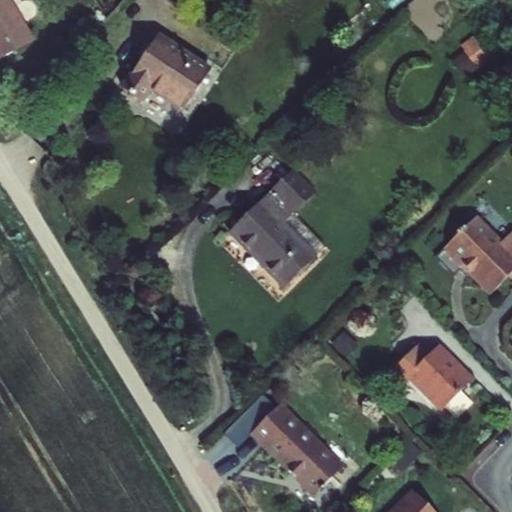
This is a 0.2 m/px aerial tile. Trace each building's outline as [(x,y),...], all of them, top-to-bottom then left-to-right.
[(0,0),(0,59),(35,38),(11,0),(0,0)] [(166,0),(181,14),(195,0),(166,0)] [(184,110),(214,68),(159,29),(120,86),(144,103),(154,89),(184,110)] [(457,45),(467,71),(488,63),(479,37),(457,45)] [(271,303),(314,262),(255,199),(213,238),(271,303)] [(448,288),(475,314),(511,274),(511,269),(496,253),(484,265),(456,237),(422,271),(444,291),(448,288)] [(429,434),(460,402),(425,369),(413,380),(402,369),(375,396),(387,408),(395,401),(429,434)] [(241,458),(294,511),(310,511),(332,490),(269,429),(241,458)]
